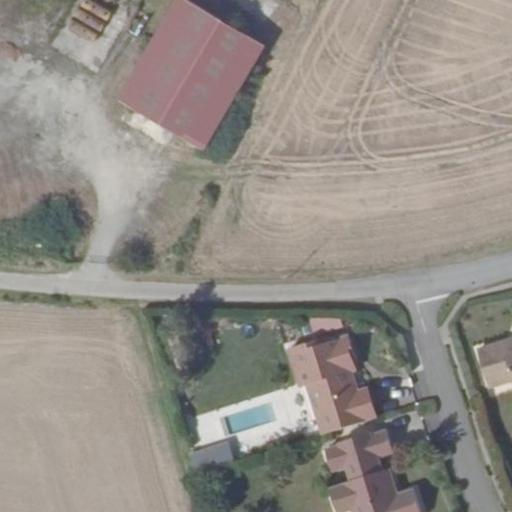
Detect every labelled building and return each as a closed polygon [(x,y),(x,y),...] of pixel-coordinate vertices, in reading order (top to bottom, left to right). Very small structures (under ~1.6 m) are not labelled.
[(202,148),(265,44),(189,0),(179,0),(120,100),(202,148)] [(308,384),(324,434),(378,417),(369,388),(359,391),(352,370),(349,360),(357,359),(350,335),(331,341),(329,336),(289,349),(302,386),(308,384)] [(511,344),(506,346),(505,343),(504,341),(479,349),(491,388),(511,380),(511,344)] [(349,360),(352,370),(360,368),(357,359),(349,360)] [(399,494),(394,478),(387,481),(383,469),(378,455),(395,451),(388,428),(372,433),(371,432),(341,441),(341,443),(327,448),(333,469),(348,465),(352,479),(345,481),(345,483),(331,487),(339,511),(353,507),(354,511),(422,511),(415,489),(399,494)] [(197,472),(234,458),(227,439),(189,452),(197,472)] [(387,481),(394,478),(391,467),(383,469),(387,481)]
